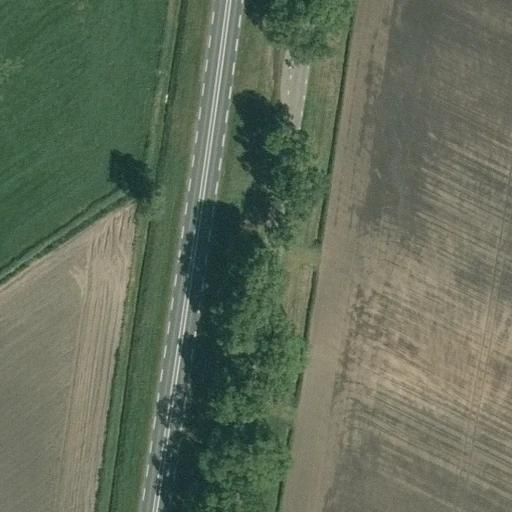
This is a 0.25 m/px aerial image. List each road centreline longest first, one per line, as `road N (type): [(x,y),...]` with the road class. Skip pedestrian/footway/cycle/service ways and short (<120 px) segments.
road 1 (unclassified): [(233,511),(310,0)]
road 2 (primary): [(148,511),(222,0)]
